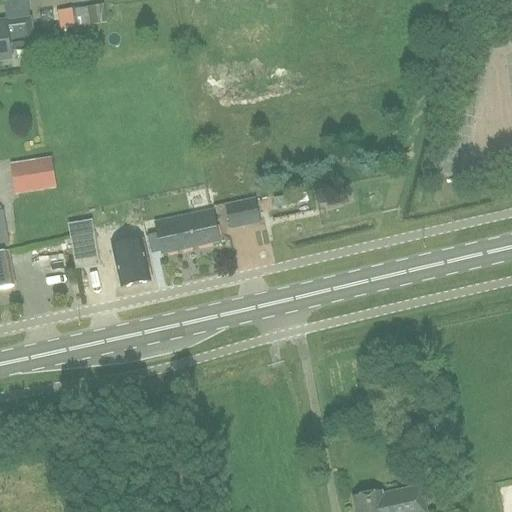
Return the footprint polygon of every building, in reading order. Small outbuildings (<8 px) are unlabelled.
[(78,12),(64,15),(68,34),(82,31),(78,12)] [(32,18),(6,22),(0,23),(0,62),(12,61),(10,53),(36,50),(32,18)] [(16,195),(55,188),(51,161),(11,167),(16,195)] [(231,229),(260,223),(255,202),(227,208),(231,229)] [(163,253),(221,242),(214,211),(157,223),(159,234),(141,238),(144,253),(162,249),(163,253)] [(0,212),(0,249),(10,248),(3,212),(0,212)] [(76,271),(100,266),(95,235),(71,239),(76,271)] [(144,253),(141,238),(141,237),(133,239),(134,243),(114,247),(122,287),(150,281),(144,253)] [(8,252),(0,253),(0,289),(15,287),(8,252)] [(426,511),(421,488),(383,496),(383,497),(385,511),(426,511)] [(383,496),(383,492),(353,499),(355,511),(385,511),(383,497),(383,496)]
